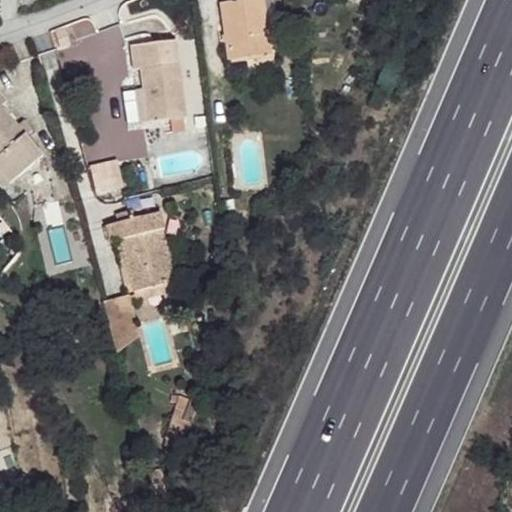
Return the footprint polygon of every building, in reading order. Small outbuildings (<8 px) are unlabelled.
[(223,0),(218,1),(227,59),(268,52),(262,0),(223,0)] [(172,32),(127,38),(129,65),(136,66),(139,85),(145,119),(184,113),(172,32)] [(145,119),(139,85),(132,86),(136,120),(145,119)] [(0,94),(3,91),(0,87),(0,168),(5,175),(39,147),(22,127),(13,116),(0,100),(0,94)] [(20,111),(13,116),(22,127),(28,122),(20,111)] [(160,206),(106,220),(111,236),(120,234),(133,286),(174,275),(170,262),(163,233),(160,223),(164,221),(160,206)] [(183,228),(163,233),(170,262),(191,257),(183,228)] [(175,282),(174,275),(133,286),(120,234),(113,236),(127,294),(175,282)] [(127,294),(101,300),(113,347),(135,328),(127,294)] [(187,446),(193,399),(170,397),(164,443),(187,446)]
